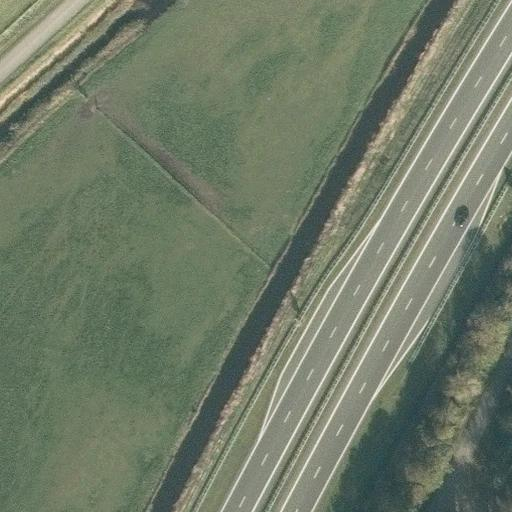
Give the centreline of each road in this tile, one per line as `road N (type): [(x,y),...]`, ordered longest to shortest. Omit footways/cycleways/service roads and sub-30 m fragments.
road 1 (trunk): [(511,19),(236,511)]
road 2 (trunk): [(296,511),(511,124)]
road 3 (tertiary): [(434,511),(511,354)]
